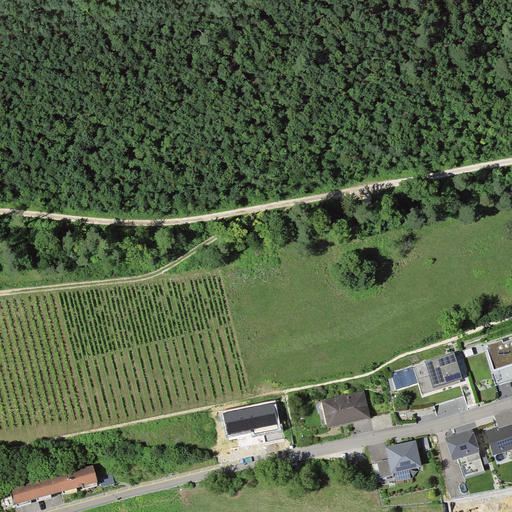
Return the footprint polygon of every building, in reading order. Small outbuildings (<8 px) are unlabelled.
[(511,336),(486,344),(495,370),(511,364),(511,336)] [(433,387),(462,379),(454,353),(425,361),(433,387)] [(364,393),(325,401),(331,426),(370,418),(364,393)] [(276,400),(220,411),(226,442),(282,431),(276,400)] [(498,427),(486,431),(493,455),(511,448),(511,412),(511,410),(495,415),(498,427)] [(473,429),(446,437),(453,459),(480,451),(473,429)] [(416,440),(386,447),(389,459),(377,462),(381,477),(393,474),(393,472),(422,465),(416,440)] [(93,468),(13,490),(17,505),(97,483),(93,468)] [(99,478),(102,487),(115,483),(112,474),(99,478)]
